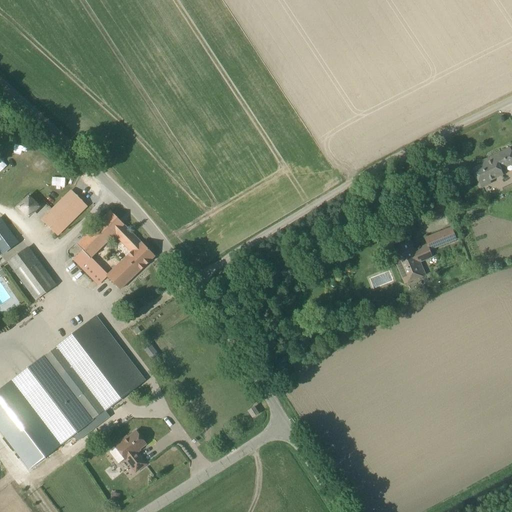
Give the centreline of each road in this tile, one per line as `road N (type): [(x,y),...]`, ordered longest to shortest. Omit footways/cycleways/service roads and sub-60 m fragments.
road 1 (unclassified): [(195,284),(511,105)]
road 2 (tertiary): [(195,284),(120,186),(0,78)]
road 3 (tertiary): [(286,424),(195,284)]
road 4 (tertiary): [(144,511),(286,424)]
